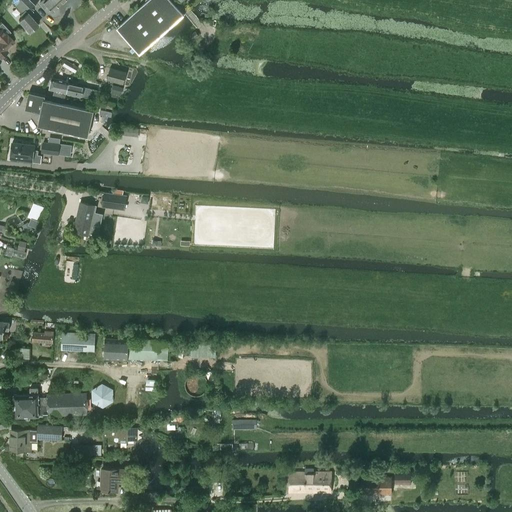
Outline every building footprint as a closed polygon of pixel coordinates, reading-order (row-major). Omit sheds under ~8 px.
[(15,5),(14,6),(15,6),(17,9),(20,12),(22,14),(20,16),(22,18),(19,21),(29,33),(38,25),(28,13),(30,11),(31,10),(20,0),(20,1),(15,5)] [(21,0),(29,8),(36,0),(39,4),(44,9),(47,7),(52,13),(60,6),(55,0),(21,0)] [(140,54),(185,14),(172,0),(146,0),(116,26),(140,54)] [(0,58),(8,51),(7,49),(14,42),(8,35),(10,33),(1,23),(0,23),(0,58)] [(195,31),(190,35),(193,40),(199,36),(195,31)] [(64,65),(64,66),(75,72),(78,67),(77,66),(70,62),(67,60),(66,62),(64,65)] [(110,67),(107,79),(123,84),(126,72),(110,67)] [(51,81),(49,89),(54,90),(53,95),(52,100),(64,103),(65,98),(66,92),(68,83),(68,81),(54,78),(52,78),(51,81)] [(68,83),(66,92),(95,99),(97,89),(68,83)] [(64,103),(52,100),(52,101),(44,99),(45,95),(29,92),(26,108),(41,111),(38,124),(88,135),(94,110),(64,103)] [(97,107),(112,110),(113,101),(98,98),(97,107)] [(102,115),(101,119),(107,121),(108,116),(111,116),(112,112),(100,109),(99,114),(102,115)] [(118,134),(121,134),(138,136),(139,128),(122,126),(122,127),(119,127),(118,134)] [(43,142),(42,152),(48,152),(58,154),(59,154),(60,143),(60,141),(61,139),(51,137),(51,141),(51,143),(43,142)] [(33,162),(35,144),(13,141),(11,157),(19,158),(19,160),(33,162)] [(124,207),(126,195),(104,192),(103,204),(124,207)] [(33,202),(27,216),(38,221),(44,207),(33,202)] [(89,235),(95,206),(80,202),(79,209),(80,209),(77,225),(75,225),(74,231),(89,235)] [(0,337),(4,338),(4,331),(9,331),(9,323),(0,321),(0,337)] [(53,342),(54,331),(43,330),(43,333),(33,332),(32,341),(53,342)] [(61,350),(94,351),(95,333),(62,332),(61,350)] [(128,360),(128,357),(167,360),(169,342),(159,341),(134,340),(129,340),(105,338),(104,358),(128,360)] [(190,356),(216,356),(216,342),(191,342),(190,356)] [(31,348),(17,347),(17,358),(30,359),(31,348)] [(91,389),(92,402),(103,408),(113,401),(113,389),(102,383),(91,389)] [(14,416),(45,415),(44,397),(38,397),(38,393),(37,387),(30,388),(30,394),(13,394),(14,416)] [(44,397),(45,415),(87,414),(86,393),(46,394),(46,397),(44,397)] [(61,440),(61,430),(70,430),(70,426),(62,426),(38,425),(37,430),(31,430),(25,430),(25,429),(11,429),(11,450),(25,450),(31,450),(31,440),(37,440),(37,438),(61,440)] [(103,428),(102,436),(119,437),(118,442),(127,442),(127,440),(137,440),(138,427),(128,426),(115,428),(103,428)] [(82,454),(82,441),(70,441),(70,454),(82,454)] [(362,467),(350,468),(350,472),(355,477),(361,477),(361,494),(369,494),(389,494),(391,494),(391,489),(391,484),(400,484),(410,483),(410,470),(395,470),(395,477),(364,477),(364,470),(362,470),(362,467)] [(124,482),(125,469),(102,468),(101,490),(117,491),(118,482),(124,482)] [(331,492),(331,472),(312,471),(312,469),(310,469),(310,468),(305,468),(305,471),(289,471),(289,491),(331,492)]
